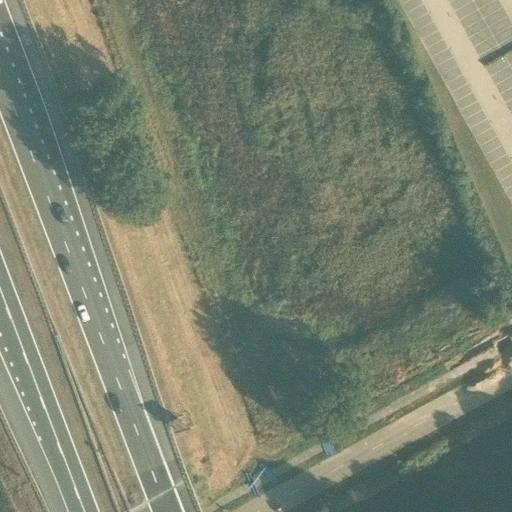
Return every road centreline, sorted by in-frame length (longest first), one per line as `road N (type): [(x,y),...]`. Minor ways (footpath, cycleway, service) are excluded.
road 1 (motorway): [(167,511),(0,81)]
road 2 (unclassified): [(257,511),(511,373)]
road 3 (motorway): [(0,294),(82,511)]
